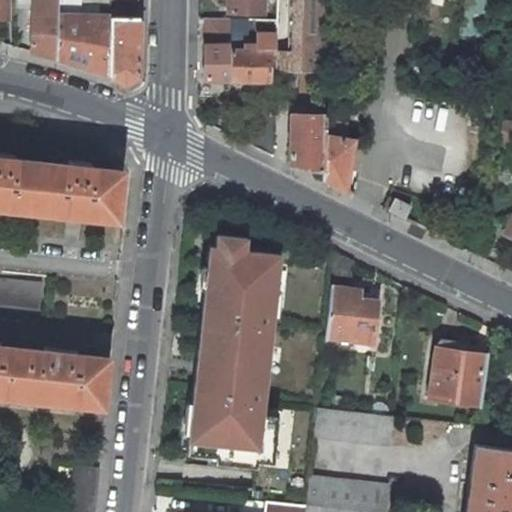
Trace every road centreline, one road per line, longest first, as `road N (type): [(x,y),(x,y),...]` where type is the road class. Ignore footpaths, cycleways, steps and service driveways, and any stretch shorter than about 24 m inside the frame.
road 1 (tertiary): [(511,302),(171,135)]
road 2 (residential): [(127,511),(171,135)]
road 3 (tertiary): [(171,135),(0,78)]
road 4 (residential): [(174,0),(171,135)]
